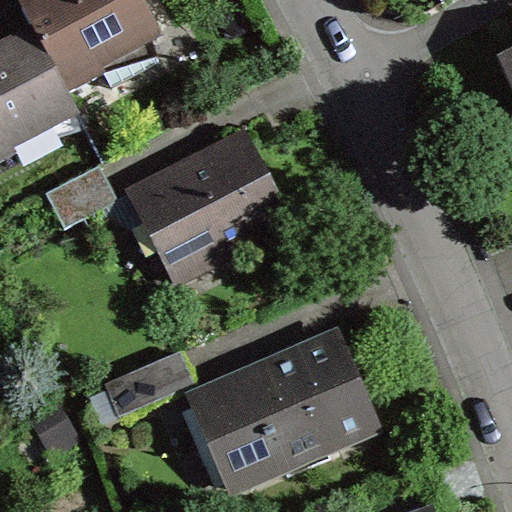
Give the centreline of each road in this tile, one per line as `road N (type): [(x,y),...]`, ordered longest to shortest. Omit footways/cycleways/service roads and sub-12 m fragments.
road 1 (residential): [(511,416),(444,233),(365,73)]
road 2 (residential): [(365,73),(484,0)]
